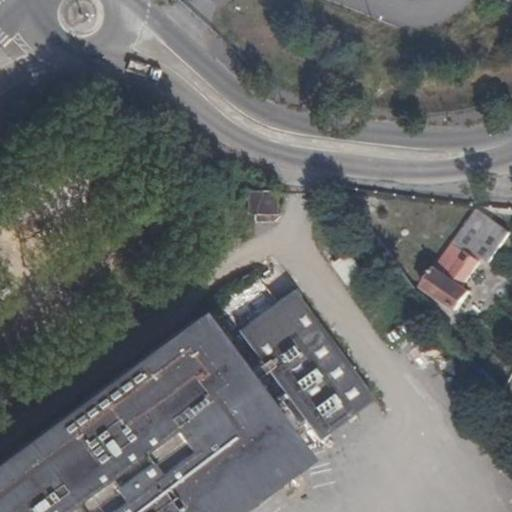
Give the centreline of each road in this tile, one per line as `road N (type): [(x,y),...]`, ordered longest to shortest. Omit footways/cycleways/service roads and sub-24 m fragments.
road 1 (residential): [(511,143),(416,158),(280,145),(121,34)]
road 2 (unknown): [(284,230),(334,296),(408,428),(407,449),(380,484),(338,511)]
road 3 (unknown): [(0,421),(188,280),(284,230)]
